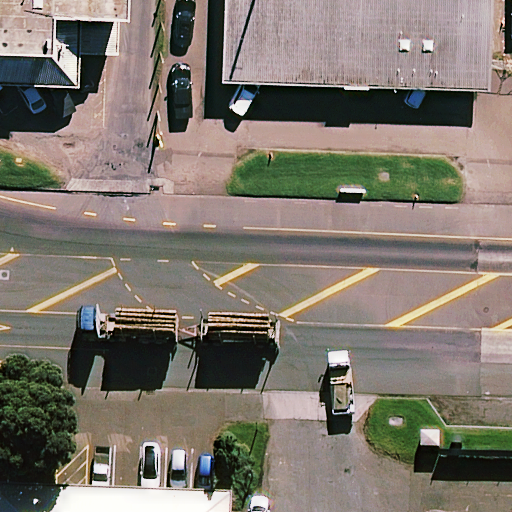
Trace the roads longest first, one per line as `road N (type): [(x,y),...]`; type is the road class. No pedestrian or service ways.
road 1 (unclassified): [(0,236),(511,260)]
road 2 (unclassified): [(511,357),(0,347)]
